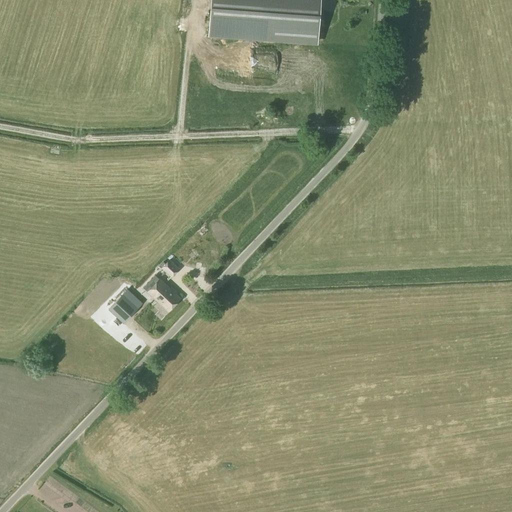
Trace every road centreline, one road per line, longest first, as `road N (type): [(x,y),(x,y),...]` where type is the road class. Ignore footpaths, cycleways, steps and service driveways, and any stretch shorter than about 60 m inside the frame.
road 1 (unclassified): [(1,511),(358,133),(380,0)]
road 2 (track): [(177,137),(360,127)]
road 3 (track): [(0,128),(77,142),(177,137)]
road 4 (track): [(177,137),(194,0)]
